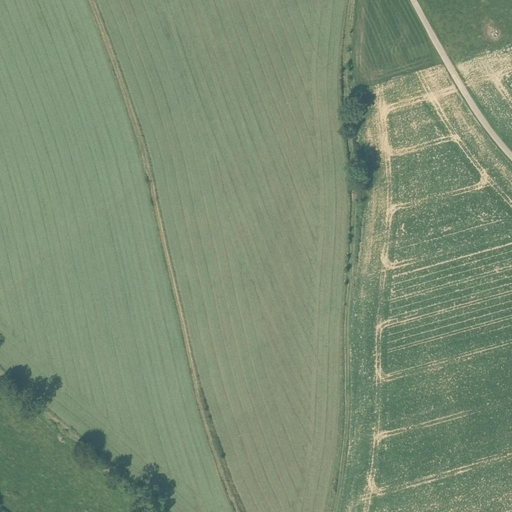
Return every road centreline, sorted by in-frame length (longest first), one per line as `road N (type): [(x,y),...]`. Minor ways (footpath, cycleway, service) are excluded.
road 1 (track): [(88,0),(132,116),(200,407),(239,511)]
road 2 (track): [(334,511),(353,212),(344,71),(351,0)]
road 3 (unclassified): [(511,156),(474,109),(413,0)]
